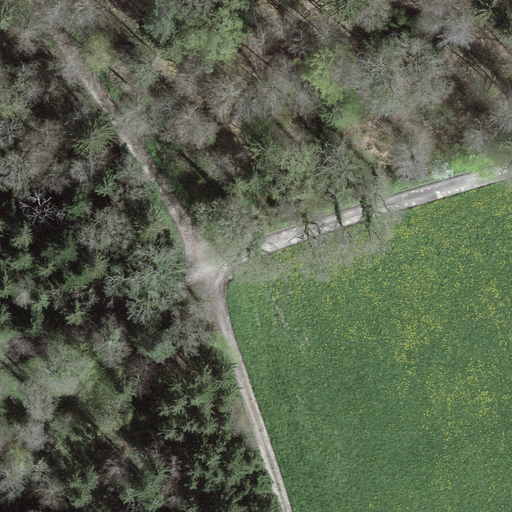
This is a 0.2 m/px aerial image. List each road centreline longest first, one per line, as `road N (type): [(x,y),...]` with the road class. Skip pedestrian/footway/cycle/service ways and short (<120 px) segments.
road 1 (track): [(511,167),(206,265)]
road 2 (track): [(38,0),(206,265)]
road 3 (track): [(206,265),(278,511)]
road 4 (track): [(206,265),(0,347)]
